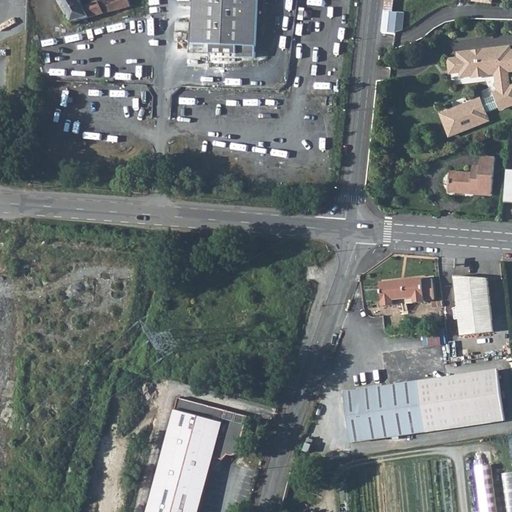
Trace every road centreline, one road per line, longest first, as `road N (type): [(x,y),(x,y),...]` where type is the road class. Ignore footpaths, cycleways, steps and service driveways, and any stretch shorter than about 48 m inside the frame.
road 1 (tertiary): [(0,203),(345,230)]
road 2 (unknown): [(168,216),(166,84),(243,87),(266,80),(276,67),(289,0)]
road 3 (residential): [(265,511),(361,230)]
road 4 (residential): [(370,0),(345,230)]
road 5 (unknown): [(362,78),(393,78),(450,47),(511,38)]
road 6 (tertiary): [(511,242),(361,230)]
